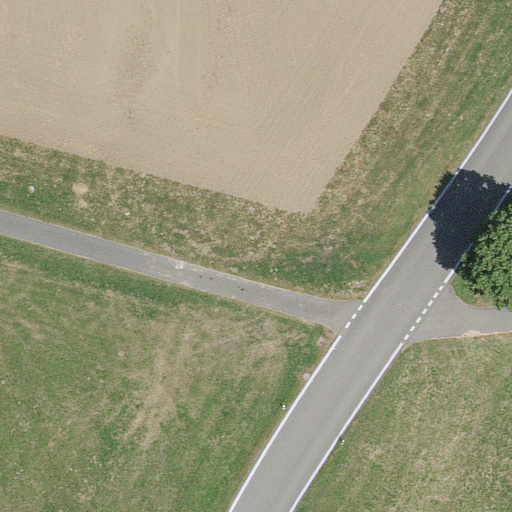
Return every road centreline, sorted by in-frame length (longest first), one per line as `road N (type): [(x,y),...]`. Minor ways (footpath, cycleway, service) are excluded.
road 1 (track): [(0,222),(348,318),(511,317)]
road 2 (tertiary): [(261,511),(511,138)]
